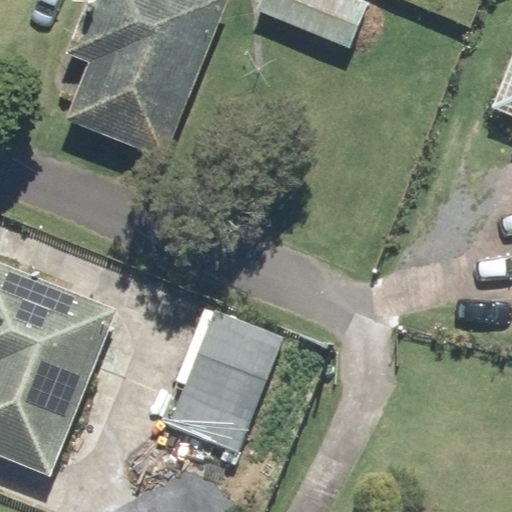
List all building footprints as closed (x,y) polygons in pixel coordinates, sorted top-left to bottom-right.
[(234,0),(100,0),(82,49),(97,54),(74,113),(176,152),(234,0)] [(353,0),(309,0),(299,25),(363,53),(381,12),(353,0)] [(511,62),(494,107),(511,115),(511,62)] [(121,308),(0,261),(0,445),(59,469),(121,308)] [(248,454),(286,335),(216,313),(178,432),(248,454)]
